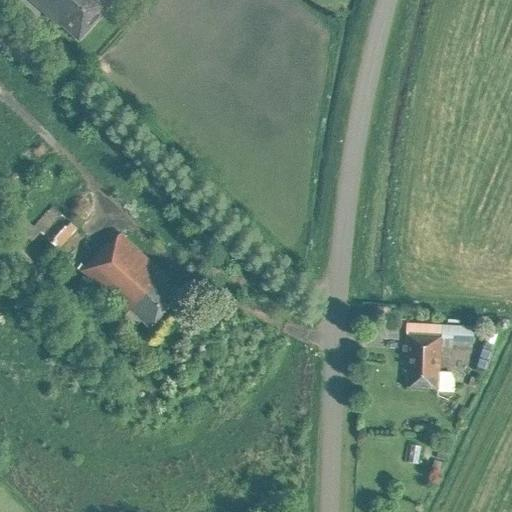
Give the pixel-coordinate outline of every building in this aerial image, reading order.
[(78,39),(111,2),(109,0),(29,0),(59,27),(61,24),(78,39)] [(76,228),(51,206),(33,227),(25,220),(7,237),(11,240),(0,250),(0,260),(68,330),(83,315),(42,273),(43,272),(18,247),(27,238),(30,241),(39,232),(57,249),(76,228)] [(167,278),(119,233),(109,244),(107,242),(80,271),(126,313),(124,314),(136,325),(141,320),(149,327),(179,295),(164,281),(167,278)] [(110,330),(119,321),(111,312),(102,321),(110,330)] [(471,343),(472,327),(407,325),(407,335),(405,335),(404,370),(405,371),(404,387),(436,388),(437,372),(438,372),(440,346),(454,348),(454,342),(471,343)] [(409,458),(431,462),(433,448),(411,444),(409,458)]
